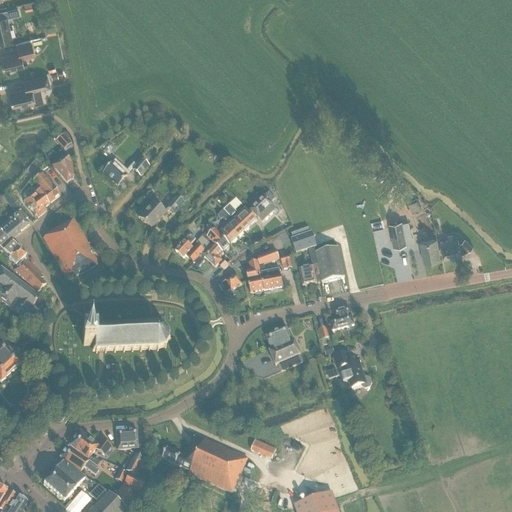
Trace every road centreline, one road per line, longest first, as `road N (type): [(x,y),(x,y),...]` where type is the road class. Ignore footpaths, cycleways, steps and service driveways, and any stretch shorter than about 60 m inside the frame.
road 1 (residential): [(60,297),(27,241),(52,210),(82,199),(122,255),(210,287)]
road 2 (unclassified): [(16,483),(63,429),(130,424),(184,406),(219,379),(233,332)]
road 3 (unclassified): [(233,332),(511,273)]
